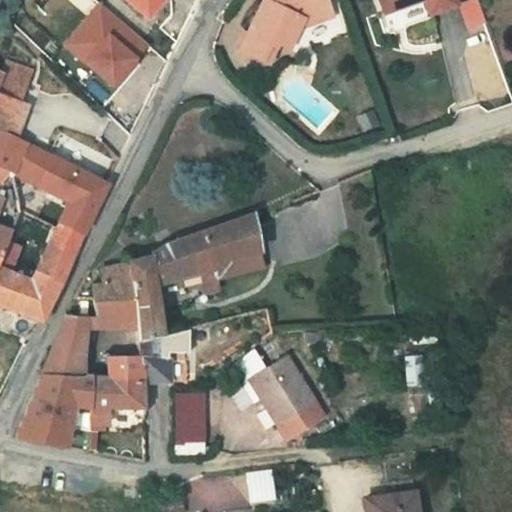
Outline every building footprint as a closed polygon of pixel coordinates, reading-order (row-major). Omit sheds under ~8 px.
[(129,0),(144,14),(156,0),(129,0)] [(226,49),(249,65),(261,48),(269,53),(286,26),(315,14),(308,0),(263,0),(260,10),(251,4),(226,49)] [(437,0),(358,0),(361,8),(386,0),(406,0),(411,12),(439,2),(437,0)] [(102,8),(70,44),(115,85),(148,49),(102,8)] [(0,134),(3,136),(21,97),(0,86),(0,134)] [(17,142),(3,136),(0,134),(0,164),(5,167),(17,142)] [(5,167),(7,168),(27,177),(37,152),(17,142),(5,167)] [(0,298),(30,310),(99,182),(37,152),(27,177),(54,192),(46,212),(24,270),(6,262),(0,259),(0,298)] [(11,195),(18,198),(46,212),(54,192),(27,177),(11,195)] [(0,223),(0,259),(6,262),(18,198),(11,195),(1,221),(0,223)] [(151,250),(72,266),(52,318),(80,316),(90,285),(124,279),(127,310),(128,324),(142,323),(151,321),(144,275),(190,261),(193,281),(207,278),(212,271),(224,252),(251,244),(245,213),(151,250)] [(251,244),(224,252),(212,271),(254,263),(251,244)] [(90,285),(80,316),(127,310),(124,279),(90,285)] [(199,295),(177,297),(179,317),(202,315),(199,295)] [(63,370),(80,316),(52,318),(32,370),(63,370)] [(134,369),(164,369),(162,347),(145,347),(142,323),(128,324),(129,349),(95,351),(93,370),(134,369)] [(128,324),(100,328),(95,351),(129,349),(128,324)] [(261,362),(260,361),(248,338),(228,353),(246,385),(252,382),(257,380),(250,368),(261,362)] [(250,368),(257,380),(252,382),(283,439),(325,417),(288,348),(260,361),(261,362),(250,368)] [(91,402),(89,421),(113,421),(114,404),(135,405),(134,369),(93,370),(91,402)] [(57,444),(67,401),(91,402),(93,370),(63,370),(32,370),(17,409),(7,436),(57,444)] [(203,392),(173,393),(175,448),(205,447),(203,392)] [(247,505),(273,502),(270,470),(244,473),(247,505)] [(232,475),(233,510),(245,509),(244,475),(232,475)] [(142,486),(148,506),(174,501),(169,479),(142,486)] [(354,511),(405,511),(400,487),(351,498),(354,511)]
